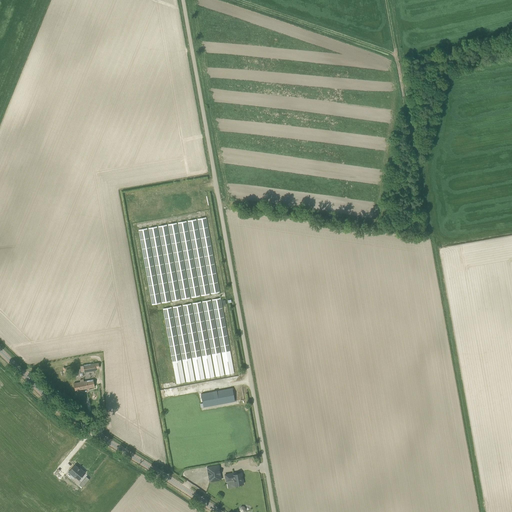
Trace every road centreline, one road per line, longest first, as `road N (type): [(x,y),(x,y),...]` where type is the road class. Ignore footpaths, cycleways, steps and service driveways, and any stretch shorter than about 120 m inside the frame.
road 1 (unclassified): [(272,511),(182,0)]
road 2 (tertiary): [(216,511),(83,426),(0,352)]
road 3 (track): [(217,204),(427,234)]
